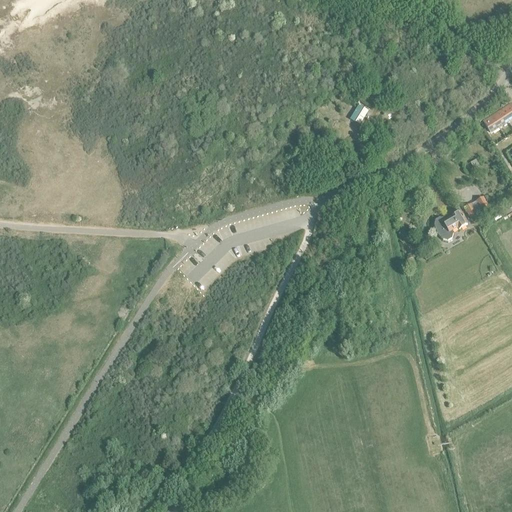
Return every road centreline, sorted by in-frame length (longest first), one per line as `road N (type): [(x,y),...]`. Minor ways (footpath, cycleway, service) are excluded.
road 1 (unclassified): [(148,511),(218,422),(313,216)]
road 2 (unclassified): [(326,199),(429,147),(511,68)]
road 3 (track): [(233,392),(268,410),(290,511)]
